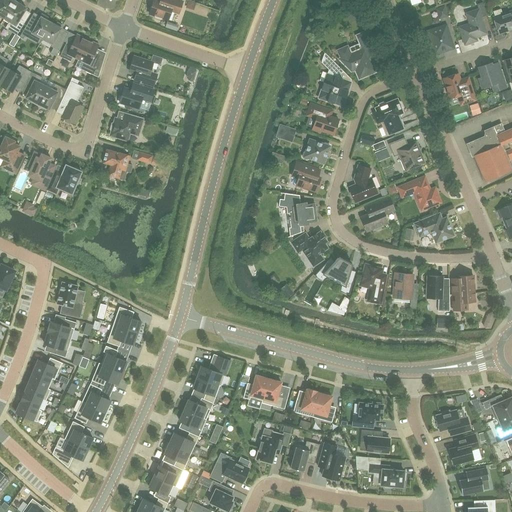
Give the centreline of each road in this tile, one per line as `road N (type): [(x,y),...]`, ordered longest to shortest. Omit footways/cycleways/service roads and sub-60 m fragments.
road 1 (residential): [(490,252),(466,260),(403,257),(363,247),(336,229),(330,202),(367,96),(418,75)]
road 2 (tertiary): [(180,316),(246,72)]
road 3 (tertiary): [(414,371),(357,364),(180,316)]
road 4 (residential): [(0,115),(81,149),(122,27)]
road 5 (tertiary): [(95,511),(145,413),(180,316)]
road 6 (residential): [(444,506),(353,502),(271,484),(249,511)]
road 7 (residential): [(490,252),(418,75)]
road 8 (residential): [(0,243),(42,267),(28,333),(0,402)]
road 9 (residential): [(414,371),(414,417),(444,506)]
road 10 (residential): [(246,72),(122,27)]
road 11 (residential): [(0,432),(90,511)]
